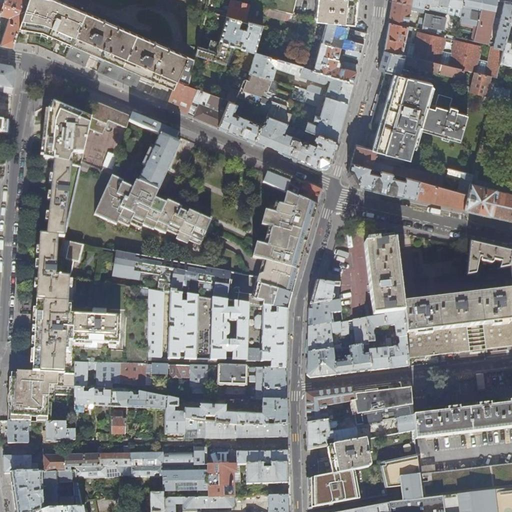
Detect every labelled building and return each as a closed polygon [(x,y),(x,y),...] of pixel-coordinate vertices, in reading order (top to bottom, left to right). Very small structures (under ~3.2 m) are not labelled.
[(13,42),(18,28),(27,0),(0,0),(0,14),(9,17),(0,44),(0,45),(12,47),(13,42)] [(69,43),(82,11),(57,0),(27,0),(18,28),(44,32),(60,39),(69,43)] [(227,17),(245,21),(250,4),(234,0),(231,0),(227,17)] [(234,0),(250,4),(269,9),(285,13),(291,14),(294,0),(234,0)] [(316,0),(314,20),(325,23),(345,28),(345,23),(353,24),(355,0),(316,0)] [(391,0),(391,1),(430,10),(430,5),(431,0),(391,0)] [(448,7),(449,0),(431,0),(430,5),(435,6),(448,9),(448,7)] [(461,10),(462,0),(449,0),(448,7),(461,10)] [(489,42),(498,0),(495,0),(462,0),(461,10),(460,16),(458,23),(473,26),(470,41),(487,45),(488,45),(489,42)] [(388,19),(388,22),(407,27),(410,11),(424,14),(423,19),(421,18),(420,24),(422,24),(421,30),(440,34),(445,13),(430,10),(391,1),(388,19)] [(503,48),(511,10),(511,3),(503,1),(504,2),(493,43),(489,42),(488,45),(503,48)] [(283,20),(285,13),(269,9),(268,16),(283,20)] [(511,10),(503,48),(499,64),(511,67),(511,41),(506,40),(509,26),(511,26),(511,10)] [(82,11),(69,43),(71,44),(65,58),(84,66),(91,54),(94,56),(103,60),(97,72),(112,78),(135,88),(141,76),(144,78),(154,82),(154,80),(170,87),(174,89),(177,81),(189,86),(195,59),(82,11)] [(262,26),(245,21),(227,17),(219,42),(234,47),(255,53),(262,26)] [(478,59),(480,47),(453,40),(450,52),(440,50),(443,38),(416,33),(413,45),(404,42),(406,30),(410,31),(410,27),(407,27),(388,22),(386,37),(383,50),(463,70),(473,72),(490,77),(496,78),(499,64),(503,48),(488,45),(487,45),(487,48),(490,49),(487,61),(478,59)] [(346,28),(345,28),(325,23),(321,41),(361,51),(363,44),(353,42),(352,43),(342,40),(346,28)] [(363,39),(364,40),(366,33),(355,30),(353,30),(351,36),(363,39)] [(228,66),(234,47),(219,42),(211,40),(208,49),(198,46),(196,56),(228,66)] [(359,59),(361,51),(321,41),(313,71),(352,83),(357,65),(347,62),(342,64),(336,62),(340,49),(346,51),(345,55),(359,59)] [(463,70),(383,50),(378,67),(378,69),(385,71),(398,74),(402,65),(404,65),(404,63),(409,66),(461,79),(463,70)] [(349,93),(352,83),(313,71),(302,67),(302,66),(255,53),(249,72),(272,80),(275,68),(322,83),(324,83),(325,82),(326,82),(326,81),(326,79),(329,80),(326,93),(323,92),(323,91),(321,88),(311,85),(308,86),(306,91),(325,96),(347,103),(349,93)] [(321,109),(325,96),(306,91),(272,80),(249,72),(228,66),(196,56),(195,59),(189,86),(221,99),(225,100),(229,101),(237,104),(245,108),(255,111),(257,112),(265,90),(269,92),(286,98),(289,88),(292,89),(289,99),(321,109)] [(0,87),(13,89),(15,71),(14,70),(12,67),(0,65),(0,87)] [(459,142),(467,115),(455,112),(456,109),(444,106),(444,109),(434,107),(433,109),(423,106),(430,83),(399,75),(399,74),(398,74),(385,71),(384,75),(380,90),(363,147),(376,151),(405,158),(408,159),(417,127),(427,130),(426,133),(459,142)] [(485,96),(490,77),(473,72),(468,92),(485,96)] [(177,81),(174,89),(167,105),(190,115),(204,121),(218,126),(224,113),(219,111),(220,109),(218,108),(221,99),(189,86),(177,81)] [(506,105),(510,90),(493,87),(490,102),(506,105)] [(0,117),(10,119),(13,95),(0,92),(0,117)] [(325,96),(321,109),(319,117),(317,116),(316,119),(318,120),(315,134),(336,142),(336,140),(342,119),(347,103),(325,96)] [(233,113),(237,104),(229,101),(227,105),(224,113),(218,126),(235,133),(253,141),(260,124),(233,113)] [(83,155),(89,130),(91,119),(77,112),(53,102),(50,109),(48,109),(46,139),(44,159),(53,161),(68,164),(73,153),(83,155)] [(130,121),(131,117),(123,114),(95,102),(91,119),(89,130),(103,135),(108,121),(128,128),(130,121)] [(274,119),(287,123),(296,127),(301,128),(305,130),(310,118),(290,111),(290,112),(278,108),(274,119)] [(176,136),(178,131),(156,122),(132,112),(131,117),(130,121),(159,134),(174,141),(176,136)] [(284,132),(287,123),(274,119),(266,115),(263,122),(260,124),(253,141),(278,151),(289,156),(293,146),(289,144),(292,136),(293,132),(290,131),(289,134),(284,132)] [(0,132),(8,133),(10,122),(0,120),(0,132)] [(170,165),(180,144),(174,141),(159,134),(154,145),(152,144),(146,156),(149,157),(148,160),(145,159),(143,165),(145,166),(138,182),(158,191),(170,165)] [(330,162),(336,142),(315,134),(313,138),(312,140),(313,141),(313,143),(314,143),(313,145),(308,142),(304,141),(306,136),(300,134),(300,135),(298,134),(296,137),(292,136),(289,144),(293,146),(289,156),(300,160),(318,168),(324,165),(330,162)] [(372,163),(374,156),(404,164),(405,158),(376,151),(363,147),(355,145),(352,156),(350,162),(418,181),(442,188),(443,180),(436,178),(434,175),(412,169),(410,169),(407,170),(400,168),(400,169),(378,163),(372,163)] [(105,152),(103,167),(109,168),(111,153),(105,152)] [(119,344),(121,319),(73,317),(73,319),(67,319),(69,279),(55,277),(57,239),(63,239),(71,165),(68,164),(53,161),(50,188),(46,235),(39,235),(38,245),(35,310),(32,372),(64,374),(66,338),(73,339),(72,342),(119,344)] [(418,181),(350,162),(347,173),(353,184),(382,190),(415,198),(418,181)] [(322,191),(303,182),(303,183),(294,179),(292,178),(283,174),(269,169),(266,174),(262,182),(286,192),(297,197),(317,206),(319,198),(322,191)] [(469,184),(472,175),(448,169),(446,177),(459,180),(457,192),(467,195),(469,184)] [(211,222),(167,202),(166,205),(155,199),(158,191),(138,182),(136,181),(133,190),(122,185),(123,182),(112,177),(94,215),(116,226),(119,220),(130,225),(132,221),(154,231),(154,230),(166,235),(169,229),(179,234),(176,240),(188,245),(191,239),(201,244),(211,222)] [(467,195),(457,192),(442,188),(418,181),(415,198),(428,201),(463,209),(467,195)] [(511,193),(495,190),(495,189),(469,184),(467,195),(463,209),(477,212),(489,215),(511,219),(511,193)] [(294,285),(302,256),(305,248),(317,206),(297,197),(286,192),(282,206),(277,205),(275,214),(265,211),(261,225),(271,228),(266,246),(255,243),(251,258),(261,260),(256,277),(255,282),(255,283),(256,284),(256,285),(292,294),(294,285)] [(396,256),(394,241),(387,241),(386,237),(386,234),(385,234),(385,233),(385,230),(370,232),(372,243),(363,244),(372,316),(403,312),(402,303),(400,285),(396,256)] [(63,241),(55,277),(69,279),(73,262),(76,262),(81,246),(63,241)] [(492,247),(470,241),(470,249),(467,275),(475,274),(479,258),(480,258),(480,260),(481,262),(491,264),(492,263),(493,261),(500,263),(499,269),(509,267),(511,251),(492,247)] [(213,300),(226,302),(231,272),(184,264),(183,267),(165,264),(166,261),(115,252),(111,278),(138,282),(139,274),(150,276),(148,291),(164,293),(167,293),(169,294),(171,294),(184,296),(187,296),(189,282),(214,285),(213,300)] [(338,301),(340,293),(340,283),(333,283),(324,282),(316,281),(312,294),(309,306),(338,301)] [(290,301),(292,294),(256,285),(256,284),(255,283),(255,282),(253,290),(256,290),(254,296),(252,296),(238,294),(237,303),(248,305),(262,307),(270,308),(276,309),(287,311),(290,301)] [(148,302),(148,291),(138,289),(136,302),(148,302)] [(469,351),(466,326),(482,324),(485,349),(502,347),(511,345),(511,290),(460,296),(402,303),(403,312),(403,313),(402,313),(405,334),(407,359),(426,356),(460,352),(469,351)] [(161,357),(164,293),(148,291),(148,302),(148,357),(161,357)] [(196,359),(198,298),(187,296),(187,305),(181,304),(181,301),(184,301),(184,296),(171,294),(169,324),(173,324),(174,330),(169,330),(168,358),(181,358),(181,355),(179,355),(179,352),(185,352),(185,358),(196,359)] [(210,359),(225,359),(225,353),(232,353),(232,360),(269,361),(270,361),(270,360),(286,360),(286,336),(287,311),(276,309),(276,314),(271,314),(270,308),(262,307),(262,317),(258,317),(256,319),(256,326),(258,329),(261,329),(260,350),(247,350),(248,305),(237,303),(234,303),(234,311),(227,311),(227,302),(226,302),(213,300),(210,359)] [(331,325),(329,313),(340,311),(338,301),(309,306),(309,308),(308,310),(308,312),(308,327),(330,325),(331,325)] [(405,334),(402,313),(383,315),(384,327),(394,326),(395,337),(398,339),(399,345),(396,348),(391,348),(390,339),(385,339),(386,349),(388,369),(397,368),(408,366),(407,359),(405,334)] [(384,327),(383,315),(365,318),(367,337),(372,337),(372,334),(372,332),(374,328),(384,327)] [(367,337),(365,318),(352,321),(355,347),(368,345),(367,337)] [(333,346),(331,334),(341,334),(341,336),(349,335),(347,322),(331,325),(330,325),(308,327),(307,339),(307,354),(333,350),(341,349),(341,346),(338,346),(333,346)] [(370,371),(369,354),(362,355),(362,351),(368,350),(368,345),(355,347),(347,348),(348,356),(342,357),(343,361),(335,362),(333,350),(307,354),(307,355),(306,375),(308,377),(310,378),(326,376),(370,371)] [(388,369),(386,349),(368,351),(369,354),(370,371),(378,370),(388,369)] [(151,374),(151,364),(75,362),(75,375),(75,387),(83,388),(91,388),(93,388),(97,388),(97,383),(112,383),(152,387),(151,374)] [(166,374),(166,369),(171,369),(171,364),(151,364),(151,374),(152,387),(152,389),(156,389),(155,374),(166,374)] [(191,374),(192,365),(171,364),(171,369),(173,369),(173,377),(181,377),(189,377),(189,374),(191,374)] [(208,389),(209,366),(192,365),(191,374),(191,389),(192,389),(192,394),(208,394),(208,389)] [(246,394),(246,367),(219,366),(218,386),(226,386),(226,394),(246,394)] [(285,385),(285,368),(269,367),(250,367),(250,382),(256,382),(256,396),(256,397),(253,397),(252,399),(263,400),(286,400),(286,397),(285,385)] [(75,406),(75,387),(75,375),(64,374),(32,372),(16,372),(16,373),(16,379),(9,379),(8,379),(8,382),(8,385),(9,385),(8,414),(7,414),(7,422),(8,422),(31,422),(46,422),(66,423),(75,423),(75,406)] [(326,406),(351,402),(353,416),(411,405),(410,389),(401,390),(400,385),(398,382),(380,385),(349,389),(340,390),(306,394),(306,424),(327,421),(328,420),(326,406)] [(93,406),(93,388),(91,388),(91,390),(89,391),(88,393),(83,393),(83,388),(75,387),(75,406),(93,407),(93,406)] [(111,389),(103,389),(103,394),(98,394),(98,392),(97,391),(97,388),(93,388),(93,406),(93,407),(111,408),(111,407),(111,389)] [(126,408),(126,390),(111,389),(111,407),(111,408),(126,408)] [(146,409),(146,394),(134,391),(126,390),(126,408),(146,409)] [(166,410),(166,398),(146,394),(146,409),(166,410)] [(184,436),(185,420),(204,422),(205,418),(215,418),(215,423),(235,426),(286,425),(286,412),(286,400),(263,400),(263,412),(261,411),(261,416),(237,415),(236,414),(235,415),(225,414),(225,407),(200,406),(200,411),(184,411),(184,414),(174,414),(174,409),(178,409),(178,400),(166,398),(166,410),(165,420),(165,423),(165,436),(184,436)] [(511,400),(508,401),(508,404),(501,405),(492,406),(492,403),(477,405),(478,408),(474,408),(463,409),(459,410),(458,407),(443,409),(444,412),(430,413),(424,414),(418,415),(412,415),(413,430),(414,440),(421,439),(427,438),(511,427),(511,400)] [(333,445),(413,430),(412,415),(411,405),(353,416),(345,417),(347,428),(363,425),(363,424),(387,420),(387,419),(395,418),(396,428),(357,436),(355,429),(329,433),(327,421),(306,424),(306,438),(307,450),(318,448),(326,446),(325,443),(325,441),(332,440),(333,445)] [(125,436),(126,420),(114,420),(114,418),(122,418),(122,412),(111,412),(111,435),(125,436)] [(286,431),(286,425),(235,426),(215,423),(204,422),(185,420),(184,436),(184,439),(224,439),(262,438),(286,437),(286,431)] [(31,428),(31,422),(8,422),(7,433),(7,444),(28,444),(28,428),(31,428)] [(66,431),(66,423),(46,422),(46,441),(75,441),(75,430),(66,431)] [(378,464),(415,456),(414,440),(413,430),(333,445),(326,446),(328,458),(329,461),(318,463),(318,478),(331,475),(355,471),(379,466),(378,464)] [(206,453),(206,447),(194,447),(194,453),(195,465),(207,464),(206,453)] [(130,465),(130,454),(130,448),(123,448),(123,454),(101,454),(101,448),(98,448),(98,455),(98,466),(120,465),(129,465),(130,465)] [(287,457),(287,452),(262,452),(237,452),(229,450),(229,453),(229,464),(287,464),(287,457)] [(195,465),(194,453),(162,454),(162,465),(195,465)] [(229,464),(229,453),(206,453),(207,464),(229,464)] [(162,465),(162,454),(130,454),(130,465),(160,465),(162,465)] [(66,471),(65,455),(45,456),(45,471),(66,471)] [(98,466),(98,455),(65,455),(66,471),(74,470),(73,466),(98,466)] [(31,472),(30,456),(4,457),(4,473),(11,473),(31,472)] [(379,466),(384,489),(401,486),(404,501),(387,504),(388,511),(421,511),(418,475),(416,456),(415,456),(378,464),(379,466)] [(511,511),(511,463),(418,475),(421,511),(511,511)] [(240,497),(239,475),(245,475),(245,484),(287,484),(287,474),(287,464),(229,464),(207,464),(195,465),(162,465),(160,465),(161,477),(161,483),(161,497),(232,497),(240,497)] [(121,476),(120,465),(98,466),(73,466),(74,470),(76,479),(121,476)] [(130,465),(129,465),(130,477),(161,477),(160,465),(130,465)] [(80,497),(76,479),(74,470),(66,471),(45,471),(41,472),(31,472),(11,473),(13,486),(16,505),(16,511),(35,511),(48,508),(82,507),(80,497)] [(360,500),(355,471),(331,475),(318,478),(307,480),(307,484),(307,488),(308,509),(320,507),(360,500)] [(161,511),(161,497),(161,483),(154,483),(154,493),(148,494),(148,511),(161,511)] [(199,511),(200,508),(231,507),(232,506),(232,497),(161,497),(161,511),(287,511),(288,511),(288,503),(288,496),(267,496),(267,511),(199,511)] [(96,511),(95,499),(84,499),(83,497),(80,497),(82,507),(82,511),(96,511)]
